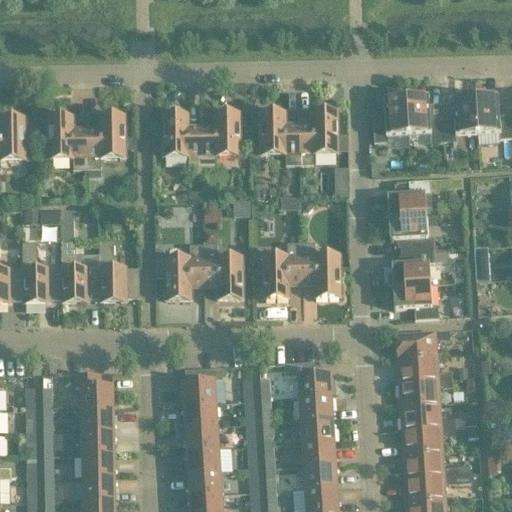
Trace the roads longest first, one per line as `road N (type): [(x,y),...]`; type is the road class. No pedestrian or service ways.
road 1 (residential): [(362,333),(357,70)]
road 2 (residential): [(142,74),(357,70)]
road 3 (residential): [(148,338),(362,333)]
road 4 (residential): [(373,511),(362,333)]
road 5 (residential): [(156,511),(148,338)]
road 6 (residential): [(357,70),(511,67)]
road 7 (residential): [(0,341),(148,338)]
road 8 (residential): [(0,78),(142,74)]
